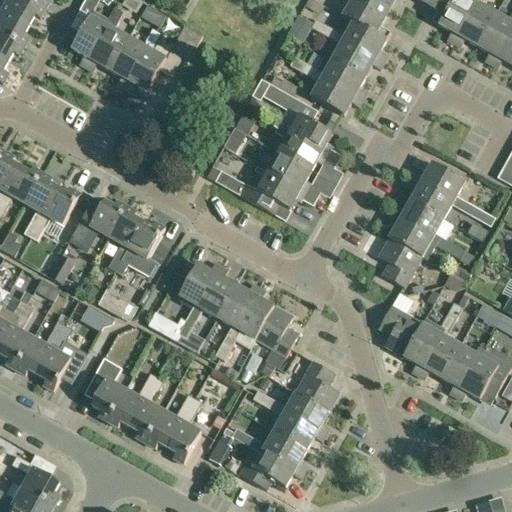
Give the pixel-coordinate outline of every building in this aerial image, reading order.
[(0,0),(0,9),(30,27),(35,18),(40,21),(46,11),(26,0),(10,0),(8,5),(0,0)] [(26,0),(46,11),(52,1),(49,0),(26,0)] [(101,0),(87,0),(85,4),(96,10),(101,0)] [(325,9),(309,0),(305,8),(321,17),(325,9)] [(387,17),(355,0),(353,0),(343,19),(354,25),(354,24),(387,43),(391,35),(381,29),(387,17)] [(355,0),(387,17),(397,0),(355,0)] [(430,0),(427,7),(438,13),(432,24),(440,28),(455,0),(430,0)] [(455,0),(440,28),(452,35),(448,43),(454,46),(480,1),(484,4),(485,0),(474,0),(473,3),(467,0),(455,0)] [(481,8),(484,4),(480,1),(454,46),(461,50),(465,42),(478,49),(496,16),(481,8)] [(71,29),(71,30),(81,35),(72,52),(85,59),(80,67),(87,71),(112,26),(108,23),(94,14),(96,10),(85,4),(71,29)] [(30,27),(0,9),(0,18),(0,19),(0,18),(0,34),(25,49),(30,39),(25,36),(30,27)] [(108,23),(112,26),(87,71),(93,74),(98,66),(110,73),(129,41),(114,32),(124,15),(115,10),(108,23)] [(496,16),(478,49),(490,56),(486,64),(492,68),(511,31),(511,21),(510,24),(496,16)] [(324,38),(329,29),(316,22),(312,31),(324,38)] [(346,39),(342,36),(339,41),(384,66),(388,59),(380,55),(387,43),(354,24),(354,25),(346,39)] [(203,39),(185,29),(172,52),(190,62),(203,39)] [(329,29),(324,38),(341,47),(333,62),(366,80),(373,68),(381,73),(384,66),(339,41),(342,36),(329,29)] [(511,31),(492,68),(499,71),(503,63),(511,68),(511,31)] [(129,41),(110,73),(122,80),(118,88),(124,92),(150,47),(154,49),(161,36),(153,32),(143,49),(129,41)] [(25,49),(0,34),(0,59),(8,65),(14,56),(19,59),(25,49)] [(150,47),(124,92),(131,96),(135,87),(148,95),(167,62),(152,54),(154,49),(150,47)] [(8,65),(0,59),(0,84),(3,87),(9,76),(4,73),(8,65)] [(303,76),(308,67),(295,60),(290,69),(303,76)] [(325,76),(321,74),(318,78),(363,104),(367,97),(359,93),(366,80),(333,62),(325,76)] [(321,74),(308,67),(303,76),(320,85),(312,100),(344,119),(352,106),(360,110),(363,104),(318,78),(321,74)] [(294,101),(270,87),(264,98),(288,111),(294,101)] [(330,160),(333,153),(326,149),(333,136),(300,118),(295,128),(280,120),(275,129),(279,131),(330,160)] [(330,160),(279,131),(276,136),(287,142),(279,156),(312,175),(318,162),(335,172),(342,158),(333,153),(330,160)] [(5,154),(0,163),(0,198),(4,201),(21,170),(12,165),(16,160),(5,154)] [(279,156),(268,175),(308,198),(305,204),(314,209),(321,196),(305,187),(312,175),(279,156)] [(418,174),(414,180),(459,206),(456,210),(469,217),(473,208),(457,199),(465,184),(433,166),(426,178),(418,174)] [(308,198),(268,175),(258,169),(256,174),(266,179),(257,194),(222,174),(215,184),(284,223),(297,200),(305,204),(308,198)] [(0,198),(0,210),(6,214),(13,200),(25,207),(43,175),(33,170),(30,175),(21,170),(4,201),(0,198)] [(511,174),(504,170),(498,180),(511,188),(511,174)] [(43,175),(25,207),(37,214),(35,218),(42,222),(59,192),(59,191),(62,186),(53,181),(43,175)] [(459,206),(414,180),(410,187),(418,191),(411,204),(444,222),(452,208),(456,210),(459,206)] [(35,218),(30,227),(43,235),(51,221),(64,228),(81,197),(71,191),(68,196),(59,192),(42,222),(35,218)] [(99,234),(110,241),(127,209),(118,204),(114,209),(105,204),(104,206),(103,207),(93,201),(85,216),(69,244),(87,254),(99,234)] [(444,222),(411,204),(404,216),(396,211),(393,218),(438,243),(435,248),(447,255),(452,246),(436,237),(444,222)] [(473,208),(469,217),(482,224),(491,230),(496,221),(473,208)] [(127,209),(110,241),(121,247),(108,270),(115,274),(143,225),(134,220),(137,215),(127,209)] [(438,243),(393,218),(389,225),(397,229),(390,241),(423,260),(431,245),(435,248),(438,243)] [(156,267),(157,267),(159,268),(172,244),(161,238),(166,231),(155,225),(152,230),(143,225),(115,274),(122,278),(128,269),(128,267),(150,279),(156,267)] [(30,227),(24,237),(32,241),(38,244),(43,235),(30,227)] [(18,233),(7,250),(24,262),(35,245),(18,233)] [(423,260),(390,241),(379,261),(390,267),(383,279),(405,291),(423,260)] [(452,246),(447,255),(470,267),(475,259),(452,246)] [(74,266),(62,259),(50,280),(62,287),(74,266)] [(0,284),(8,270),(1,266),(0,268),(0,284)] [(197,314),(222,269),(216,266),(211,274),(198,266),(180,299),(195,308),(192,312),(197,314)] [(197,314),(192,312),(185,325),(194,330),(204,313),(218,321),(237,288),(224,281),(229,273),(222,269),(197,314)] [(454,277),(467,284),(471,276),(459,269),(454,277)] [(467,284),(454,277),(452,276),(445,288),(457,295),(462,292),(467,284)] [(249,295),(237,288),(218,321),(232,329),(230,333),(234,336),(260,291),(253,287),(249,295)] [(234,336),(230,333),(223,346),(232,351),(241,334),(256,342),(275,310),(262,302),(266,294),(260,291),(234,336)] [(440,296),(434,292),(428,304),(434,307),(440,296)] [(414,314),(419,301),(405,296),(400,309),(414,314)] [(16,313),(29,320),(35,311),(21,303),(16,313)] [(447,319),(456,323),(463,310),(454,306),(447,319)] [(496,329),(502,318),(485,308),(479,319),(496,329)] [(423,327),(392,309),(380,331),(392,338),(385,349),(405,360),(423,327)] [(275,310),(256,342),(287,360),(299,338),(287,331),(293,320),(275,310)] [(0,356),(17,326),(24,330),(29,320),(16,313),(8,326),(0,321),(0,356)] [(63,317),(53,334),(67,342),(72,332),(65,328),(70,320),(63,317)] [(510,335),(511,331),(511,323),(503,318),(497,328),(510,335)] [(423,327),(405,360),(417,367),(412,375),(419,378),(444,333),(449,336),(456,323),(447,319),(440,331),(425,322),(423,327)] [(194,330),(185,325),(178,337),(187,342),(194,330)] [(17,326),(0,356),(9,361),(6,367),(16,372),(34,341),(22,334),(24,330),(17,326)] [(196,333),(191,343),(206,352),(212,341),(196,333)] [(444,333),(419,378),(425,382),(430,374),(442,381),(461,348),(446,340),(449,336),(444,333)] [(34,341),(16,372),(26,378),(29,372),(38,378),(55,347),(62,351),(67,342),(53,334),(46,347),(34,341)] [(461,348),(442,381),(455,388),(450,396),(456,400),(482,354),(486,357),(487,356),(493,345),(485,340),(475,356),(461,348)] [(54,394),(62,380),(72,386),(88,358),(66,346),(63,351),(62,351),(55,347),(38,378),(47,383),(44,388),(54,394)] [(232,351),(223,346),(216,358),(224,363),(232,351)] [(511,370),(487,356),(486,357),(482,354),(456,400),(463,403),(468,395),(480,403),(485,394),(495,400),(511,370)] [(99,372),(86,395),(96,401),(92,408),(102,413),(99,419),(108,424),(126,393),(114,386),(123,371),(110,364),(105,361),(99,372)] [(336,377),(314,365),(307,376),(296,395),(329,414),(340,395),(329,389),(336,377)] [(151,376),(146,386),(160,393),(165,384),(158,380),(151,376)] [(126,393),(108,424),(118,430),(121,424),(130,429),(147,399),(154,403),(160,393),(146,386),(138,399),(126,393)] [(266,409),(271,401),(258,394),(253,402),(266,409)] [(288,410),(284,408),(281,412),(326,438),(330,431),(322,427),(329,414),(296,395),(288,410)] [(189,398),(183,407),(197,415),(202,405),(196,402),(189,398)] [(147,399),(130,429),(139,434),(136,440),(146,446),(164,414),(152,407),(154,403),(147,399)] [(271,401),(266,409),(283,419),(275,433),(308,452),(315,440),(323,444),(326,438),(281,412),(284,408),(271,401)] [(164,414),(146,446),(156,451),(159,446),(168,451),(185,420),(192,424),(197,415),(183,407),(176,420),(164,414)] [(221,431),(227,421),(220,418),(214,428),(221,431)] [(185,420),(168,451),(177,456),(174,461),(184,467),(202,435),(190,428),(192,424),(185,420)] [(245,447),(250,438),(237,431),(232,440),(245,447)] [(267,448),(262,445),(260,450),(305,475),(309,469),(301,464),(308,452),(275,433),(267,448)] [(250,438),(245,447),(262,457),(254,471),(247,467),(240,478),(267,493),(273,483),(286,490),(293,477),(301,482),(305,475),(260,450),(262,445),(250,438)] [(23,490),(55,508),(60,498),(55,495),(60,485),(30,468),(31,466),(17,459),(12,468),(30,478),(23,490)] [(16,502),(12,499),(8,506),(18,511),(52,511),(55,508),(23,490),(16,502)] [(12,499),(3,494),(0,499),(0,510),(3,511),(18,511),(8,506),(12,499)]
